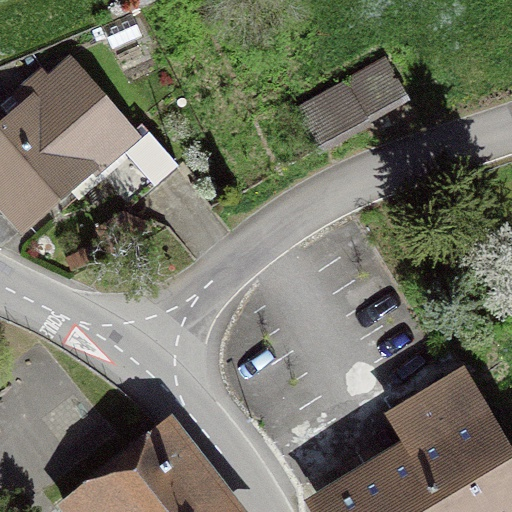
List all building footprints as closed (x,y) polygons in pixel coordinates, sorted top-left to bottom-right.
[(299,109),(319,146),(364,121),(353,104),(362,99),(367,106),(398,89),(383,63),(299,109)] [(95,164),(130,133),(130,132),(72,66),(52,84),(43,73),(17,95),(26,105),(0,127),(0,200),(23,227),(90,167),(95,164)] [(130,133),(95,164),(130,205),(176,166),(139,123),(130,132),(130,133)] [(511,511),(511,468),(457,382),(396,418),(416,453),(323,508),(325,511),(511,511)] [(228,511),(160,426),(63,502),(70,511),(228,511)]
